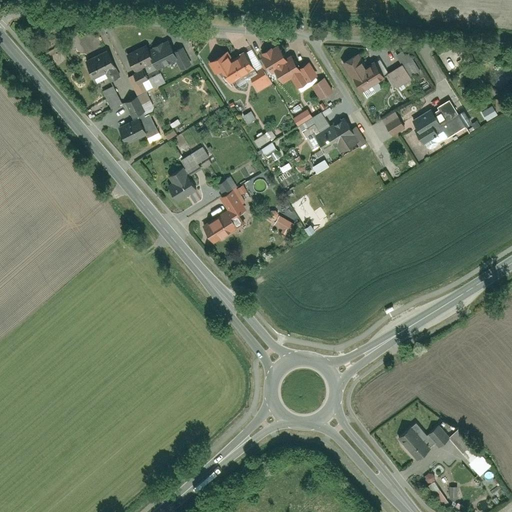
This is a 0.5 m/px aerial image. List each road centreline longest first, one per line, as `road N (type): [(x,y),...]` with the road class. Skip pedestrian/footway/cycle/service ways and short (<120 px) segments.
road 1 (residential): [(0,19),(18,12),(471,49)]
road 2 (tertiary): [(0,34),(226,300)]
